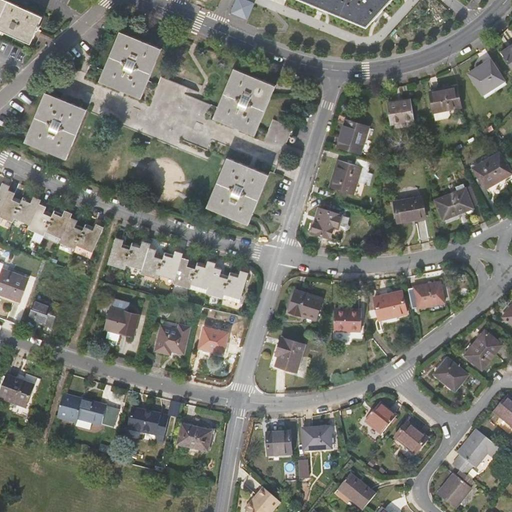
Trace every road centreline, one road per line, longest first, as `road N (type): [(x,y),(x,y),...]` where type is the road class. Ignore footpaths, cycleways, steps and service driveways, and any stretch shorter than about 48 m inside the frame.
road 1 (residential): [(280,257),(118,209),(0,153)]
road 2 (residential): [(240,401),(69,360),(0,334)]
road 3 (residential): [(334,70),(287,59),(149,0)]
road 4 (residential): [(334,70),(280,257)]
road 5 (residential): [(507,0),(434,54),(393,67),(334,70)]
road 6 (residential): [(454,250),(382,262),(280,257)]
road 7 (residential): [(386,373),(317,398),(240,401)]
road 8 (residential): [(280,257),(240,401)]
road 9 (residential): [(110,0),(0,101)]
road 10 (residential): [(492,292),(386,373)]
